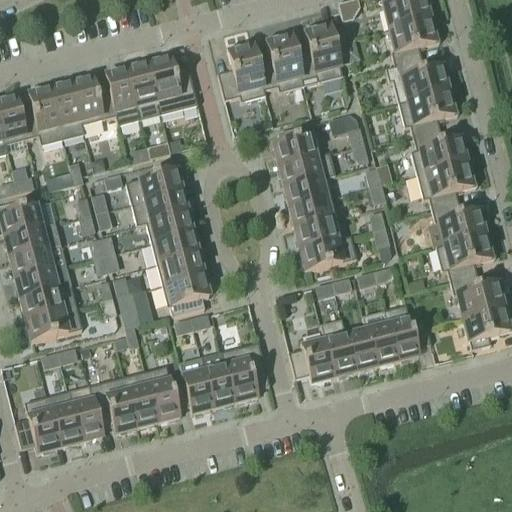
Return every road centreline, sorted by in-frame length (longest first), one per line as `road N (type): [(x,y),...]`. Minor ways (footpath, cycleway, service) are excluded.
road 1 (residential): [(0,79),(310,0)]
road 2 (residential): [(254,281),(266,256),(264,219),(238,171),(224,167),(207,195),(215,234),(240,277)]
road 3 (residential): [(292,426),(50,489)]
road 4 (residential): [(462,0),(511,219)]
road 5 (residential): [(511,369),(322,418)]
road 6 (residential): [(292,426),(254,281)]
